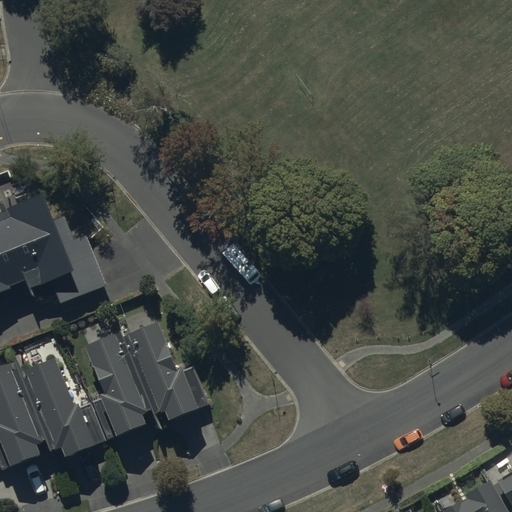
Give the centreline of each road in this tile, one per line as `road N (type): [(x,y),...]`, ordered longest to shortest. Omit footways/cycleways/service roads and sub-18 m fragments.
road 1 (residential): [(33,106),(100,120),(313,357),(355,439)]
road 2 (residential): [(355,439),(173,511)]
road 3 (residential): [(511,352),(355,439)]
